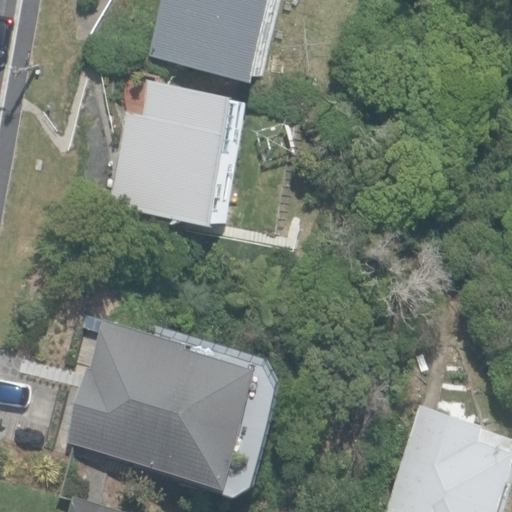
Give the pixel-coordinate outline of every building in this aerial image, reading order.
[(170,0),(157,53),(267,80),(287,0),(170,0)] [(119,204),(232,224),(255,95),(162,78),(155,113),(136,110),(119,204)] [(73,441),(245,487),(277,368),(202,348),(203,343),(111,319),(98,368),(93,367),(73,441)] [(509,511),(511,504),(511,438),(490,432),(493,424),(433,406),(409,488),(400,511),(509,511)] [(144,511),(83,495),(78,511),(144,511)]
